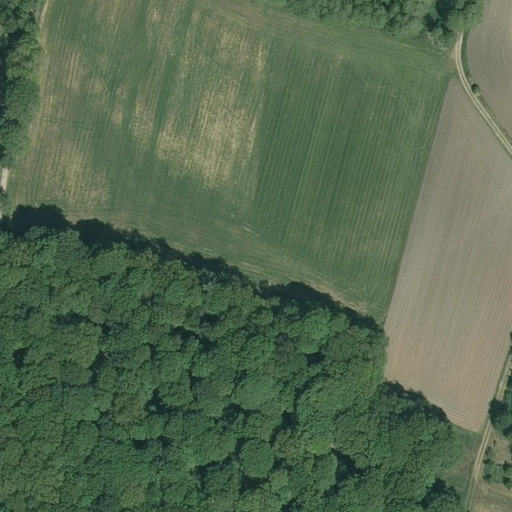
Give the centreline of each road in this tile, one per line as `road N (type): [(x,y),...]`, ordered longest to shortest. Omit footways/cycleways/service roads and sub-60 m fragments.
road 1 (unclassified): [(30,0),(0,194)]
road 2 (track): [(473,0),(458,51),(460,82),(511,155)]
